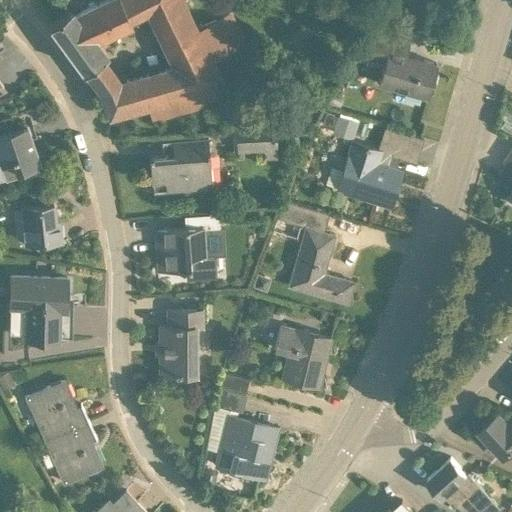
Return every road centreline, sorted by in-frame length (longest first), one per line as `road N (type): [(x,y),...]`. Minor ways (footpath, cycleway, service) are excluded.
road 1 (unclassified): [(197,511),(142,446),(122,400),(113,236),(82,121),(48,59),(0,4)]
road 2 (secondary): [(358,421),(400,332),(507,0)]
road 3 (unclassified): [(358,421),(390,433),(419,431),(511,335)]
